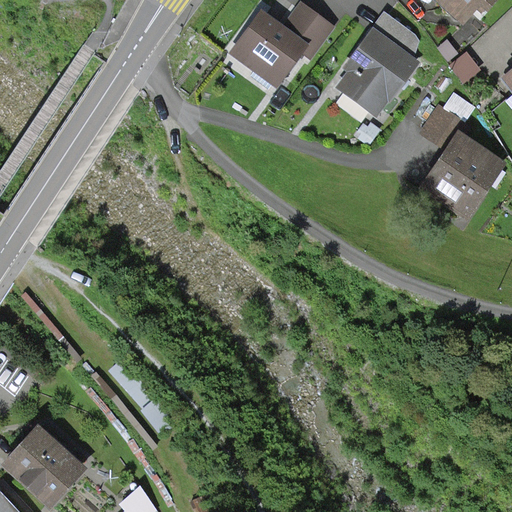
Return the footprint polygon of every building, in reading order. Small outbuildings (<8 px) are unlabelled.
[(472,4),(478,9),(480,6),(481,3),(486,8),(492,0),(442,0),(462,17),(472,4)] [(309,53),(327,28),(301,9),(283,34),(272,26),(260,17),(229,59),(271,90),(302,48),(309,53)] [(387,16),(377,30),(402,49),(412,35),(387,16)] [(342,88),(376,113),(413,65),(386,45),(372,35),(349,67),(354,71),(342,88)] [(452,151),(459,141),(468,128),(440,109),(424,132),(452,151)] [(365,126),(357,136),(368,145),(376,135),(365,126)] [(429,186),(466,211),(496,165),(459,141),(452,151),(433,180),(429,186)] [(49,501),(79,469),(70,460),(71,458),(74,456),(64,447),(60,452),(39,433),(10,465),(49,501)] [(139,488),(120,506),(126,511),(155,511),(157,511),(139,488)] [(16,511),(0,494),(0,511),(16,511)] [(218,511),(210,494),(191,502),(195,511),(218,511)]
